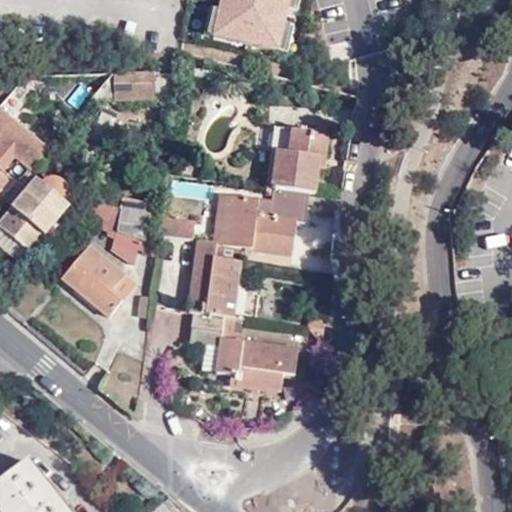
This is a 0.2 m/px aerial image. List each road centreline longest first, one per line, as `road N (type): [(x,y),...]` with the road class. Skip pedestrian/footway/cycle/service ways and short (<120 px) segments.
road 1 (residential): [(414,0),(343,248),(309,435),(226,511)]
road 2 (residential): [(488,511),(479,437),(442,354),(433,213),(449,173),(511,94)]
road 3 (secondary): [(219,511),(0,333)]
road 4 (unknown): [(10,0),(179,21)]
